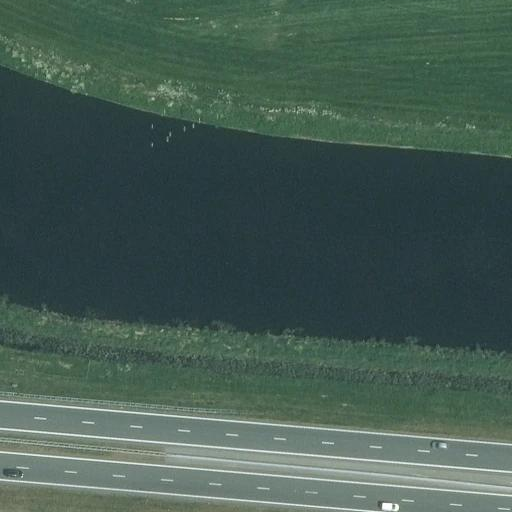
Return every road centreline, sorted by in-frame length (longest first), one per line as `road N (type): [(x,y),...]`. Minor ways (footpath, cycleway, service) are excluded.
road 1 (trunk): [(511,459),(0,415)]
road 2 (trunk): [(0,466),(511,510)]
